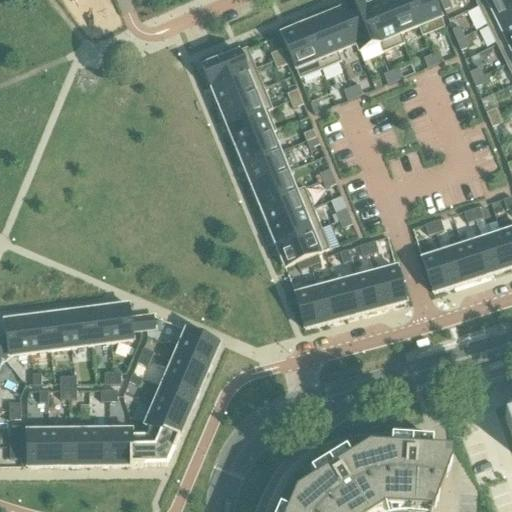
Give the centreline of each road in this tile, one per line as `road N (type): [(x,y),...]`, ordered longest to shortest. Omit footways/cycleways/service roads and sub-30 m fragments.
road 1 (residential): [(511,300),(293,364)]
road 2 (tertiary): [(305,403),(511,343)]
road 3 (tertiary): [(218,511),(242,448),(277,415),(305,403)]
